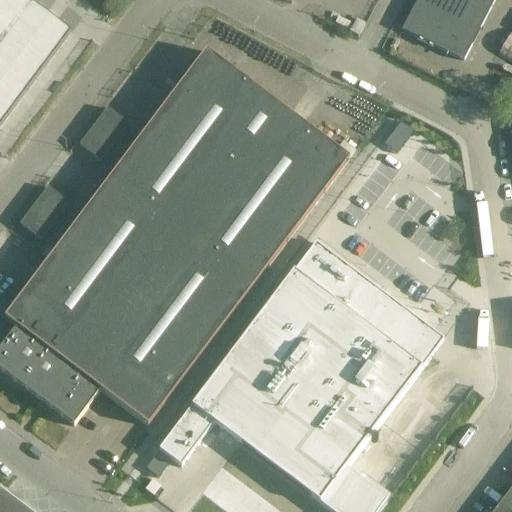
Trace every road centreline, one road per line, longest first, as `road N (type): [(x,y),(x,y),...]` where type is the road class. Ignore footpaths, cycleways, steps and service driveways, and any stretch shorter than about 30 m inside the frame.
road 1 (unclassified): [(425,511),(501,405),(505,378),(467,124),(445,101),(225,0)]
road 2 (unclassified): [(148,0),(0,202)]
